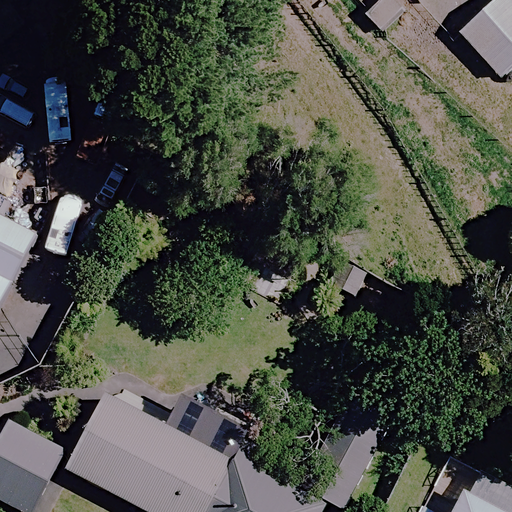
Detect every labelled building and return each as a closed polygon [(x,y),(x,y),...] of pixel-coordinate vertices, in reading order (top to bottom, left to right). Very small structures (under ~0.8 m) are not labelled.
[(511,71),(511,0),(498,0),(459,32),(499,82),(511,71)] [(511,153),(511,146),(484,123),(462,148),(494,175),(511,153)] [(0,299),(35,235),(0,216),(0,299)] [(224,467),(108,400),(66,472),(135,511),(326,511),(336,495),(240,440),(224,467)] [(35,511),(64,460),(12,432),(0,453),(0,505),(12,511),(35,511)] [(511,511),(511,487),(460,462),(437,509),(425,503),(419,511),(511,511)]
